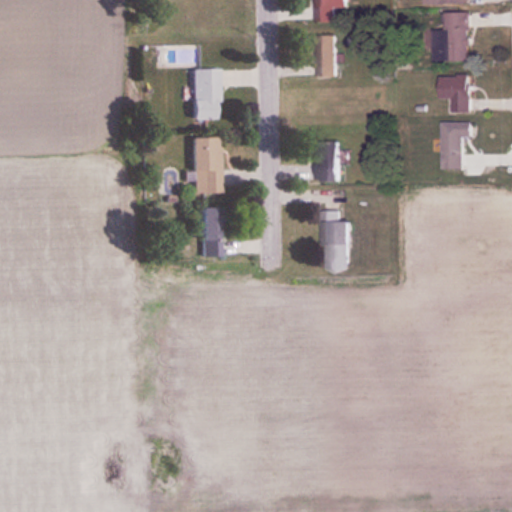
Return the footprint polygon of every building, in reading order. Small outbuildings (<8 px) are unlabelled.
[(313,0),(314,21),(334,21),(334,7),(346,7),(345,0),(313,0)] [(432,62),(469,61),(469,12),(442,12),(442,29),(432,29),(432,62)] [(335,78),(335,35),(314,35),(314,78),(335,78)] [(188,68),(188,118),(211,118),(211,100),(216,100),(216,68),(188,68)] [(469,76),(439,76),(439,99),(451,99),(451,113),(469,113),(469,76)] [(462,138),(471,138),(471,124),(441,124),(441,170),(462,170),(462,138)] [(216,193),(216,137),(188,137),(188,193),(216,193)] [(316,181),(339,181),(339,142),(316,142),(316,181)] [(216,256),(216,209),(196,209),(196,256),(216,256)] [(337,211),(322,211),(323,273),(348,273),(347,222),(338,222),(337,211)]
